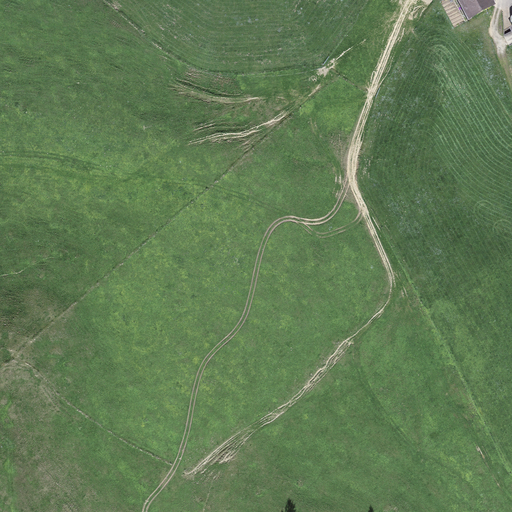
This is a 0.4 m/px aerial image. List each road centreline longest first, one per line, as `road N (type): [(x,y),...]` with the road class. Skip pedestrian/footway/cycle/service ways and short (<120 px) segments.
road 1 (track): [(352,175),(320,222),(290,217),(273,224),(246,310),(200,367),(172,476)]
road 2 (track): [(392,271),(391,294),(351,350),(172,476),(148,511)]
road 3 (track): [(392,271),(351,165),(412,0)]
road 4 (track): [(511,505),(429,453),(389,417),(351,350)]
